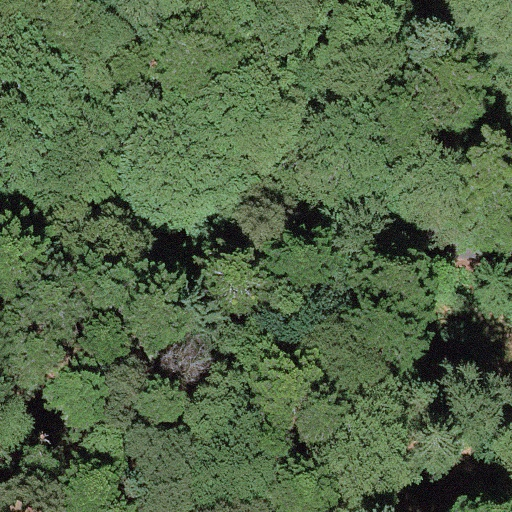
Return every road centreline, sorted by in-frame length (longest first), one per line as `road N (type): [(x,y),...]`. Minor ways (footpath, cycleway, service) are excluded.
road 1 (unclassified): [(0,256),(56,239),(243,224),(511,256)]
road 2 (track): [(511,109),(349,42),(173,0)]
